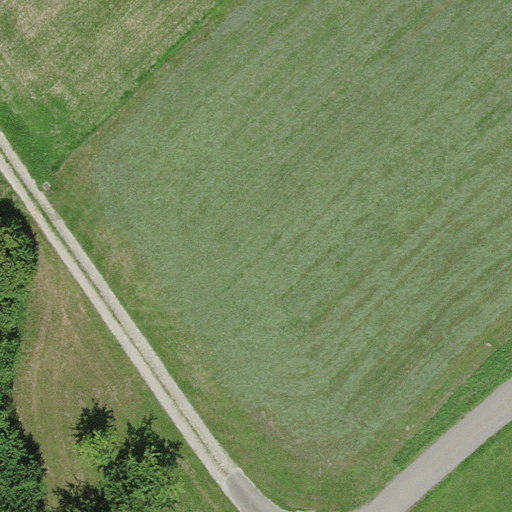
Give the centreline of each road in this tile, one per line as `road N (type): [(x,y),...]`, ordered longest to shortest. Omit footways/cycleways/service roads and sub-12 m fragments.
road 1 (track): [(0,137),(268,511)]
road 2 (residential): [(511,402),(391,511)]
